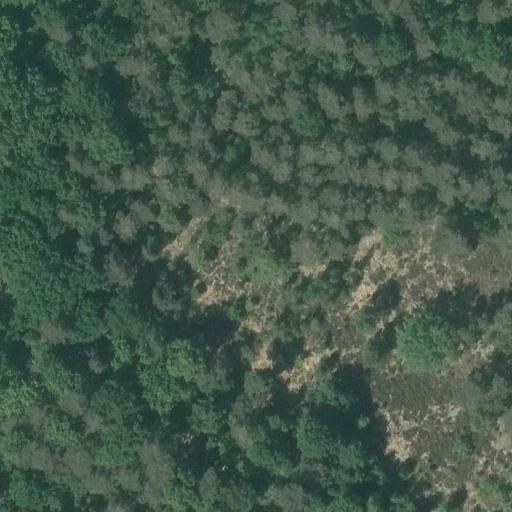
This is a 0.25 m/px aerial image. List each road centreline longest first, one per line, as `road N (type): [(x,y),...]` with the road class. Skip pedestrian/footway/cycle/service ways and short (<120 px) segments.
road 1 (track): [(297,511),(0,297)]
road 2 (track): [(0,178),(51,0)]
